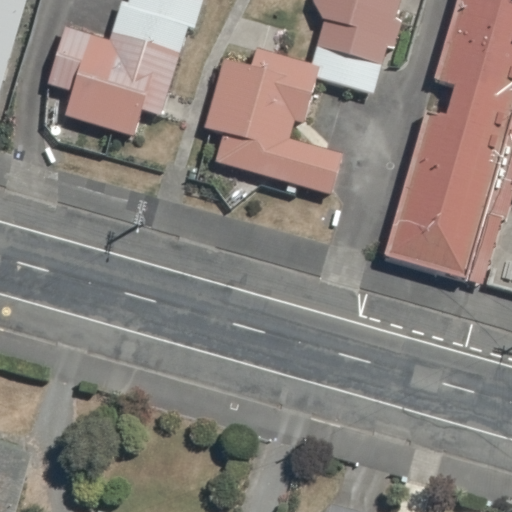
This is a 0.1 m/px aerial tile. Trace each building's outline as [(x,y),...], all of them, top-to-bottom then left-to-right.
[(0,0),(0,109),(6,89),(30,10),(32,0),(0,0)] [(209,0),(134,0),(131,11),(192,29),(199,32),(209,0)] [(320,0),(318,6),(330,27),(316,70),(324,73),(321,84),(377,101),(406,0),(320,0)] [(511,198),(511,0),(464,0),(441,86),(459,91),(451,121),(431,116),(391,261),(487,289),(511,198)] [(72,32),(55,89),(78,95),(70,122),(139,142),(147,115),(165,121),(181,64),(192,29),(131,11),(125,10),(115,45),(72,32)] [(324,73),(316,70),(261,55),(255,74),(228,66),(209,135),(228,140),(220,167),(336,200),(347,160),(295,145),(300,128),(308,130),(321,84),(324,73)] [(0,511),(21,511),(36,459),(0,449),(0,511)]
